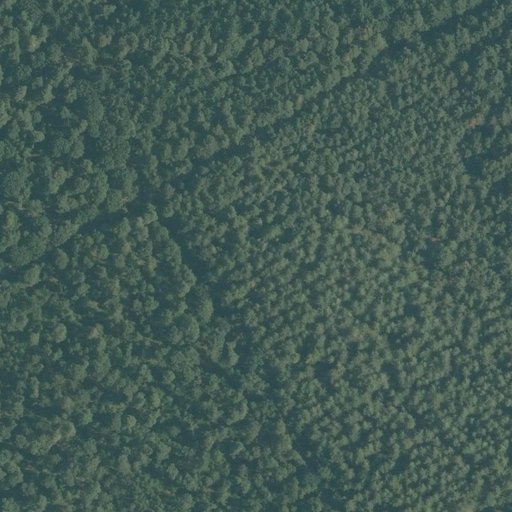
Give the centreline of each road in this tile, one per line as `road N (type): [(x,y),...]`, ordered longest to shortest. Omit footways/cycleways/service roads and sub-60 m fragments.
road 1 (track): [(27,0),(338,511)]
road 2 (track): [(477,0),(0,273)]
